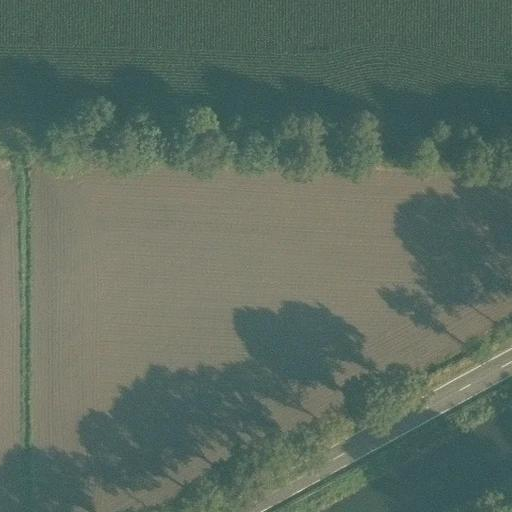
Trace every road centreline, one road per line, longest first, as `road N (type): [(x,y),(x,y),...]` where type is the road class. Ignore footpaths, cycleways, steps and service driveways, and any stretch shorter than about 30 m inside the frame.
road 1 (track): [(0,138),(511,164)]
road 2 (primary): [(241,511),(511,364)]
